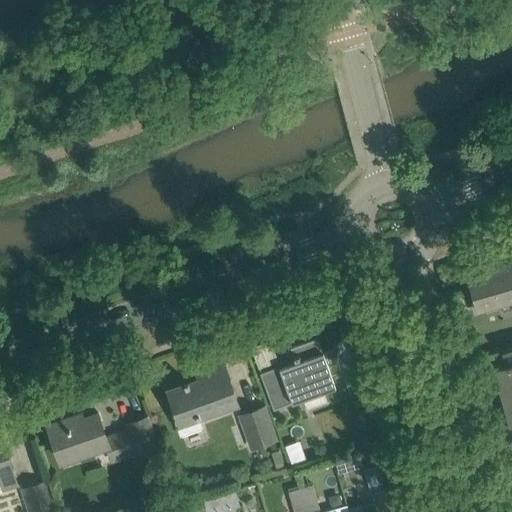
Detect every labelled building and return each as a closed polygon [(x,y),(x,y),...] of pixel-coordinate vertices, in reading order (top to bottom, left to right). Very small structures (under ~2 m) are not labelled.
[(484,271),(468,275),(477,304),(496,299),(497,304),(511,301),(511,303),(511,268),(498,273),(496,267),(488,269),(487,266),(483,268),(484,271)] [(291,362),(260,373),(273,409),(320,392),(315,379),(329,374),(325,362),(336,358),(332,348),(322,352),(317,338),(286,349),(291,362)] [(184,385),(167,391),(174,409),(176,413),(172,415),(180,437),(203,429),(198,416),(237,402),(229,381),(222,362),(203,369),(206,377),(188,383),(187,381),(183,383),(184,385)] [(496,371),(503,397),(511,394),(511,365),(494,370),(495,371),(496,371)] [(511,394),(503,397),(510,423),(509,423),(510,424),(511,423),(511,394)] [(240,414),(252,449),(276,440),(263,405),(240,414)] [(47,425),(54,443),(58,456),(74,450),(76,456),(106,445),(111,459),(133,452),(126,431),(106,439),(97,413),(68,423),(66,418),(47,425)] [(128,424),(134,443),(137,451),(157,444),(148,417),(128,424)] [(13,441),(14,455),(12,455),(13,474),(34,473),(33,440),(13,441)] [(284,446),(292,466),(306,460),(299,440),(284,446)] [(0,481),(2,488),(15,484),(3,443),(0,443),(0,481)] [(276,469),(284,467),(279,450),(271,453),(276,469)] [(381,465),(386,481),(399,477),(394,461),(381,465)] [(383,490),(376,466),(364,469),(371,494),(383,490)] [(55,511),(46,480),(20,488),(27,511),(55,511)] [(298,488),(306,511),(319,508),(312,483),(298,487),(298,488)] [(298,488),(298,487),(288,490),(293,511),(305,511),(306,511),(298,488)] [(361,511),(377,511),(375,503),(361,507),(361,511)]
